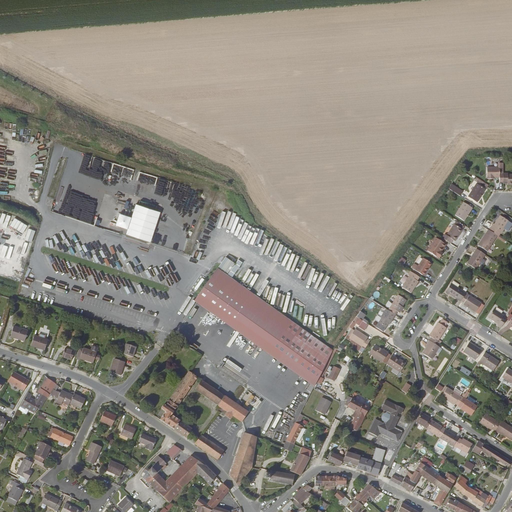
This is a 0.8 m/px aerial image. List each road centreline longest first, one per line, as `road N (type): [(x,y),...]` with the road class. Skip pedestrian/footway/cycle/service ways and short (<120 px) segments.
road 1 (secondary): [(104,391),(209,462),(247,511)]
road 2 (residential): [(410,343),(430,404),(511,456)]
road 3 (residential): [(505,196),(495,196),(430,299)]
road 4 (tertiary): [(435,511),(362,477),(314,471)]
